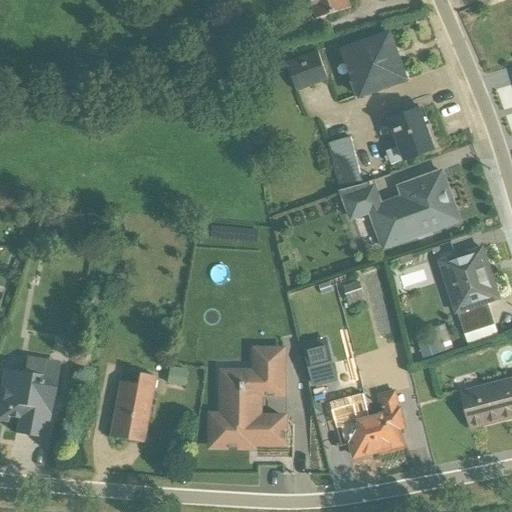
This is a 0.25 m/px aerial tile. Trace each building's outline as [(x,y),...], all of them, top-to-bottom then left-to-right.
[(309,0),(317,22),(352,10),(348,0),(309,0)] [(511,0),(491,10),(503,41),(511,37),(511,0)] [(410,84),(391,33),(341,51),(359,102),(410,84)] [(329,83),(318,53),(286,65),(297,95),(329,83)] [(436,153),(420,110),(405,115),(403,110),(387,118),(397,149),(386,154),(391,168),(436,153)] [(363,187),(351,140),(329,146),(341,193),(363,187)] [(383,254),(463,225),(443,171),(397,188),(396,188),(400,198),(382,205),(374,184),(339,194),(350,224),(369,217),(383,254)] [(26,195),(24,205),(42,209),(45,201),(45,199),(26,195)] [(467,349),(499,340),(487,305),(500,301),(483,249),(438,264),(455,317),(457,317),(467,349)] [(366,304),(359,283),(343,289),(349,310),(366,304)] [(453,350),(445,326),(432,330),(435,341),(418,346),(422,360),(453,350)] [(284,446),(284,416),(263,416),(263,400),(267,401),(267,398),(275,398),(275,400),(286,400),(287,349),(253,349),(253,372),(220,371),(219,415),(212,415),(211,449),(249,450),(250,436),(257,436),(257,446),(284,446)] [(358,356),(336,360),(340,384),(361,381),(358,356)] [(47,424),(58,364),(24,358),(21,374),(1,372),(0,379),(0,423),(5,425),(6,419),(14,421),(12,435),(39,440),(42,423),(47,424)] [(185,372),(167,369),(164,384),(182,387),(185,372)] [(118,384),(108,439),(140,445),(154,379),(136,375),(134,387),(118,384)] [(511,382),(461,395),(470,430),(511,419),(511,382)] [(371,418),(378,453),(402,446),(398,431),(404,429),(395,392),(377,397),(382,414),(371,418)] [(353,404),(335,408),(345,444),(350,443),(355,459),(378,453),(371,418),(359,421),(353,404)]
